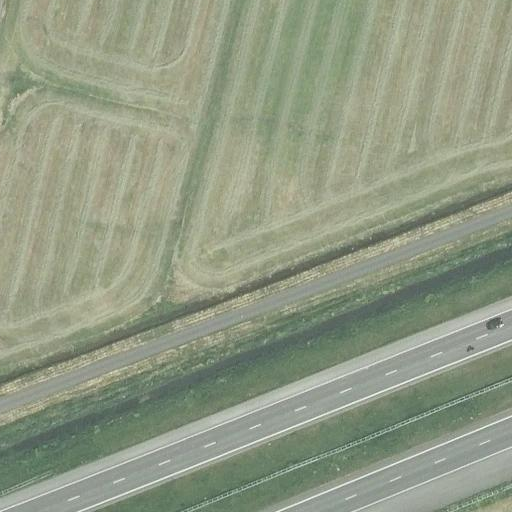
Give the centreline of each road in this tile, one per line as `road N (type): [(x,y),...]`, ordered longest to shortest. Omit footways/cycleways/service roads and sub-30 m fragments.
road 1 (unclassified): [(0,402),(511,207)]
road 2 (motorway): [(511,326),(38,511)]
road 3 (motorway): [(317,511),(511,432)]
